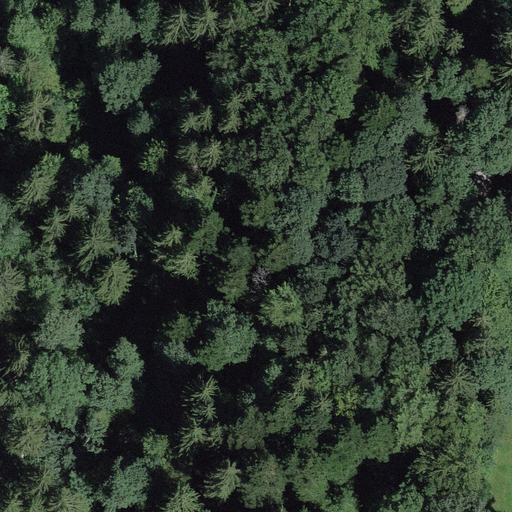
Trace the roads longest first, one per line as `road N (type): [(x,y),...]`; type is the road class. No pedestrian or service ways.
road 1 (track): [(204,511),(176,422),(161,333),(176,176),(166,0)]
road 2 (track): [(511,18),(470,266),(376,511)]
